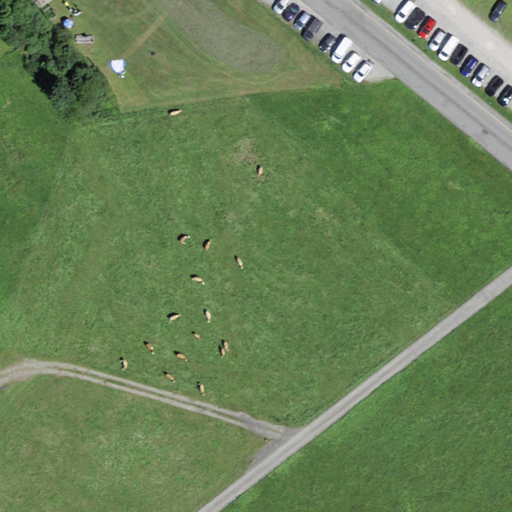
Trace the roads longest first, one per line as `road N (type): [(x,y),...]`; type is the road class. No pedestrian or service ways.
road 1 (unclassified): [(205,511),(511,273)]
road 2 (track): [(0,379),(56,372),(295,441)]
road 3 (tertiary): [(322,0),(511,151)]
